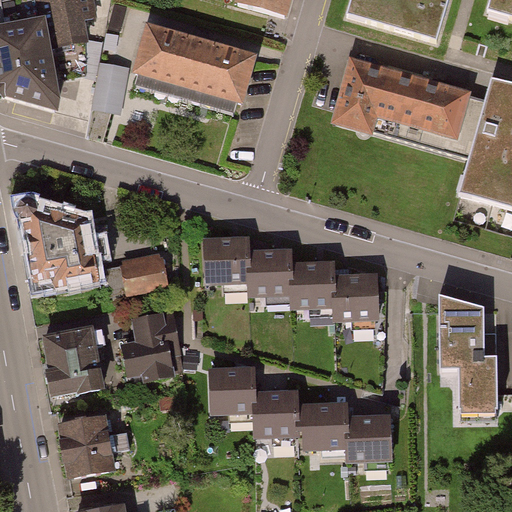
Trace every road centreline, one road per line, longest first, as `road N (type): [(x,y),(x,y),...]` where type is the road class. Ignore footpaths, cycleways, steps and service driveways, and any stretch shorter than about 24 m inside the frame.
road 1 (residential): [(511,287),(255,215)]
road 2 (residential): [(255,215),(0,142)]
road 3 (residential): [(314,0),(255,215)]
road 4 (residential): [(0,305),(37,511)]
